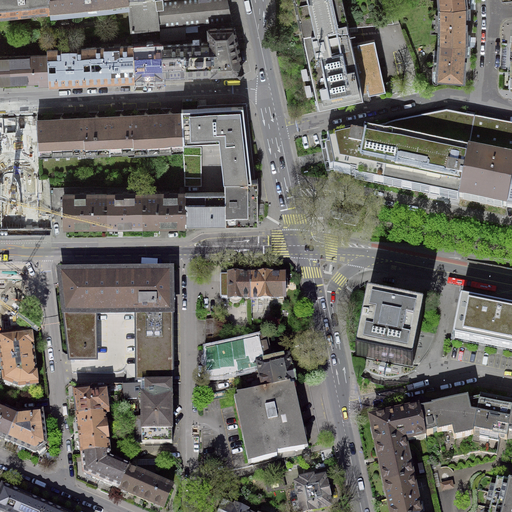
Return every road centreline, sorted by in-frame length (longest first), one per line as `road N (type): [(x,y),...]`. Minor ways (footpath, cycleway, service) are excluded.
road 1 (residential): [(269,85),(0,99)]
road 2 (residential): [(189,249),(192,511)]
road 3 (residential): [(58,487),(66,469),(43,251)]
road 4 (residential): [(511,222),(289,178)]
road 5 (residential): [(278,129),(438,94),(484,100)]
road 6 (residential): [(340,409),(472,377),(511,381)]
road 7 (primary): [(43,251),(189,249)]
road 8 (primary): [(370,255),(511,283)]
